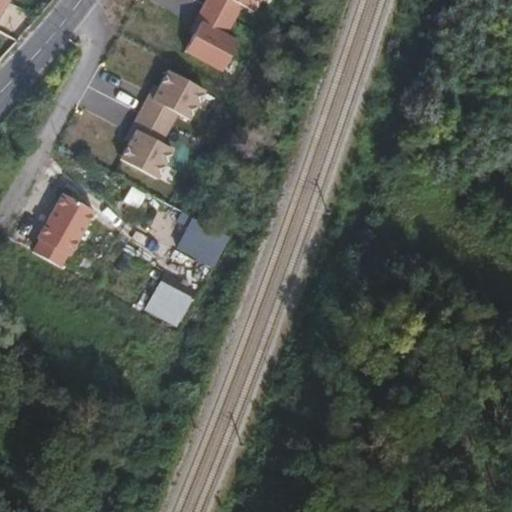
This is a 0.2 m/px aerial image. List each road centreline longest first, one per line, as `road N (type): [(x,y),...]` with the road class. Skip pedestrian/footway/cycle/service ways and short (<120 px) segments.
road 1 (track): [(0,205),(89,61),(89,0)]
road 2 (secondary): [(0,91),(80,0)]
